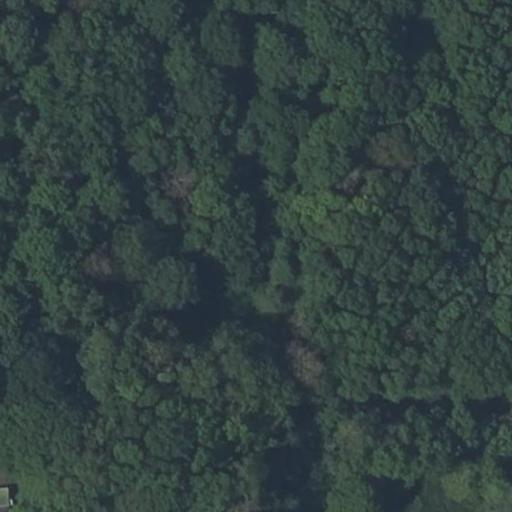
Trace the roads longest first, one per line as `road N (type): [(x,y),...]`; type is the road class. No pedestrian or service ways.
road 1 (track): [(281,0),(266,387),(0,387)]
road 2 (track): [(266,387),(511,384)]
